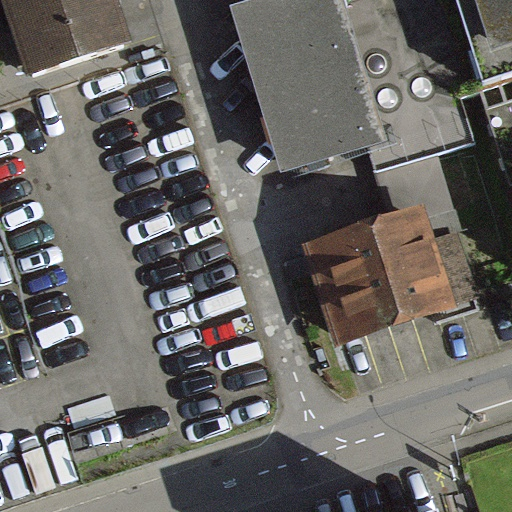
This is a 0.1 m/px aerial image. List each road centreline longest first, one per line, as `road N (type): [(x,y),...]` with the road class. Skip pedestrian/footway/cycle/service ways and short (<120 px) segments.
road 1 (residential): [(321,454),(173,0)]
road 2 (unknown): [(70,142),(121,342),(121,370),(111,398),(95,410),(0,443)]
road 3 (residential): [(321,454),(511,393)]
road 4 (residential): [(142,511),(321,454)]
